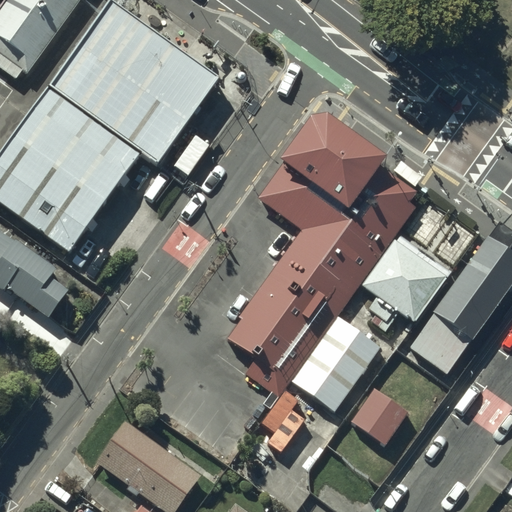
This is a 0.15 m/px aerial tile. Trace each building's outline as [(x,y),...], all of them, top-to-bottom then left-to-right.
[(78,0),(3,0),(0,5),(0,52),(27,72),(78,0)] [(215,62),(123,0),(91,0),(0,132),(0,186),(70,235),(135,141),(152,153),(215,62)] [(340,295),(417,184),(304,106),(252,182),(294,211),(213,328),(284,376),(340,295)] [(511,270),(511,241),(477,218),(404,325),(452,358),(511,270)] [(444,258),(394,224),(360,273),(410,308),(444,258)] [(0,240),(0,297),(5,301),(7,297),(49,328),(68,302),(50,289),(57,279),(17,250),(15,252),(0,240)] [(340,295),(284,376),(327,406),(383,324),(340,295)] [(374,386),(352,418),(384,441),(406,409),(374,386)] [(123,416),(94,455),(129,480),(126,485),(135,491),(137,488),(170,511),(199,472),(123,416)] [(226,511),(252,511),(235,499),(226,511)] [(152,511),(140,503),(133,511),(152,511)]
